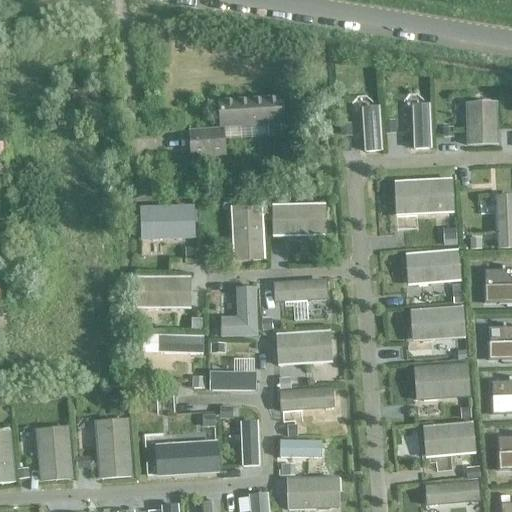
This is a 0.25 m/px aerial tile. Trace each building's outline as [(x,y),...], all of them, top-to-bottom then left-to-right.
[(282,124),(281,102),(219,106),(220,128),(282,124)] [(495,103),(464,104),(465,147),(496,146),(495,103)] [(412,105),(411,106),(413,150),(428,149),(427,105),(412,105)] [(376,107),(361,108),(363,153),(379,152),(376,107)] [(393,121),(382,122),(383,135),(394,134),(393,121)] [(349,124),(338,125),(339,138),(351,137),(349,124)] [(452,129),(441,129),(441,139),(453,139),(452,129)] [(223,132),(189,135),(191,158),(225,155),(223,132)] [(158,169),(144,170),(145,184),(158,183),(158,169)] [(451,179),(407,182),(409,216),(453,214),(451,179)] [(511,195),(494,196),(496,250),(511,249),(511,195)] [(324,204),(270,206),(270,208),(270,220),(270,238),(324,237),(324,204)] [(260,206),(229,207),(231,251),(262,250),(260,206)] [(192,207),(148,208),(149,240),(193,238),(192,207)] [(455,229),(442,230),(443,241),(455,240),(455,229)] [(11,233),(0,233),(0,250),(12,249),(11,233)] [(210,235),(199,235),(199,248),(210,248),(210,235)] [(476,240),(465,241),(465,251),(476,250),(476,240)] [(193,248),(183,249),(184,260),(194,259),(193,248)] [(457,251),(413,255),(416,286),(460,282),(457,251)] [(511,271),(485,272),(485,306),(511,305),(511,271)] [(188,278),(145,279),(145,309),(189,310),(188,278)] [(324,281),(271,284),(273,304),(326,300),(324,281)] [(462,286),(451,287),(453,305),(464,305),(462,286)] [(237,319),(221,320),(221,339),(256,338),(255,290),(236,291),(237,319)] [(462,308),(418,311),(420,341),(464,339),(462,308)] [(200,318),(190,317),(190,329),(200,329),(200,318)] [(270,320),(260,321),(261,331),(271,331),(270,320)] [(511,328),(488,329),(489,363),(511,362),(511,328)] [(318,333),(274,336),(276,367),(320,364),(318,333)] [(157,337),(157,353),(201,355),(202,338),(157,337)] [(211,344),(211,354),(223,354),(223,344),(211,344)] [(464,351),(454,352),(456,364),(466,363),(464,351)] [(467,365),(423,368),(425,401),(469,397),(467,365)] [(253,374),(211,374),(211,392),(253,392),(253,374)] [(200,379),(190,379),(190,389),(199,390),(200,379)] [(288,380),(278,380),(279,391),(288,390),(288,380)] [(511,383),(492,384),(493,418),(511,417),(511,383)] [(331,389),(277,394),(279,413),(332,410),(331,389)] [(231,408),(218,408),(218,420),(231,420),(231,408)] [(469,409),(459,409),(460,420),(470,420),(469,409)] [(213,416),(201,417),(201,429),(214,428),(213,416)] [(256,423),(239,424),(241,468),(258,467),(256,423)] [(471,424),(428,428),(430,459),(474,455),(471,424)] [(295,426),(286,427),(286,438),(296,437),(295,426)] [(127,434),(93,437),(96,480),(130,478),(127,434)] [(68,436),(34,439),(37,483),(72,480),(68,436)] [(511,439),(497,440),(499,474),(511,473),(511,439)] [(9,440),(0,440),(0,484),(13,483),(9,440)] [(215,442),(163,445),(165,477),(217,474),(215,442)] [(320,442),(278,442),(278,459),(320,459),(320,442)] [(85,457),(74,458),(76,470),(87,469),(85,457)] [(293,466),(280,466),(280,477),(294,477),(293,466)] [(478,468),(465,470),(466,481),(479,480),(478,468)] [(26,469),(15,471),(16,481),(27,480),(26,469)] [(328,479),(284,480),(286,511),(329,510),(328,479)] [(477,483),(423,488),(425,507),(479,503),(477,483)] [(247,501),(236,502),(237,511),(266,511),(266,495),(265,495),(249,497),(247,496),(247,501)] [(219,511),(218,502),(200,504),(200,511),(219,511)]
